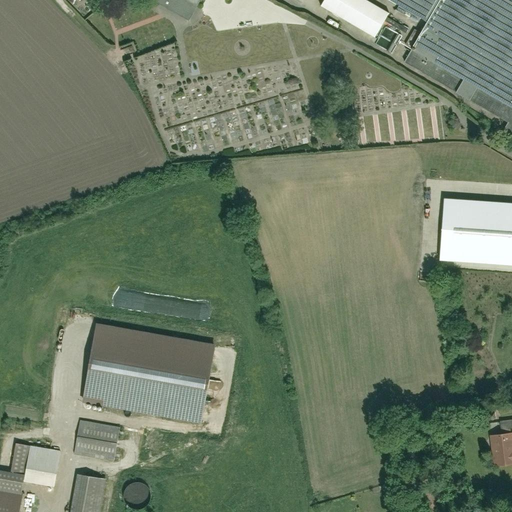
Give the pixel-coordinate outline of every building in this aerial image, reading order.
[(152,0),(152,1),(190,22),(202,0),(152,0)] [(362,0),(325,0),(321,7),(381,41),(394,18),(362,0)] [(511,0),(388,0),(429,24),(413,52),(419,55),(411,67),(510,125),(511,122),(511,0)] [(511,206),(445,202),(441,260),(511,264),(511,206)] [(97,326),(83,402),(200,422),(214,347),(97,326)] [(82,422),(76,454),(115,461),(120,429),(82,422)] [(494,466),(511,464),(511,434),(492,436),(494,466)] [(0,500),(23,505),(28,482),(56,487),(63,453),(33,447),(18,444),(13,467),(0,464),(0,500)] [(80,475),(73,511),(100,511),(106,479),(80,475)] [(0,500),(0,511),(21,511),(23,505),(0,500)]
